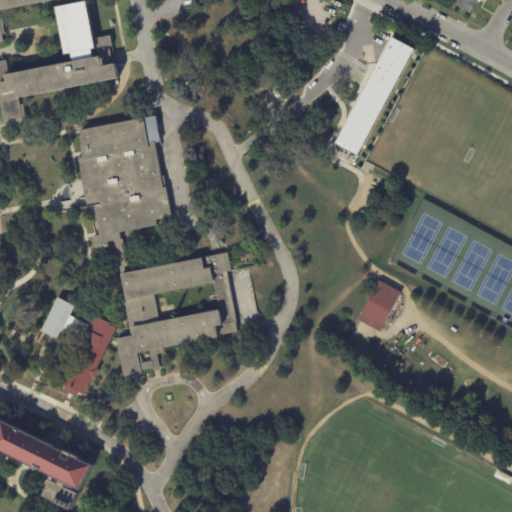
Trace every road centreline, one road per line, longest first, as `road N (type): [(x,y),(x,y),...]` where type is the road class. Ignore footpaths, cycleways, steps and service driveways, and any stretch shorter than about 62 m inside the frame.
road 1 (residential): [(134,0),(152,92),(219,135),(289,282),(266,356),(201,414),(150,485)]
road 2 (residential): [(0,387),(101,433),(142,474),(159,511)]
road 3 (residential): [(394,0),(511,62)]
